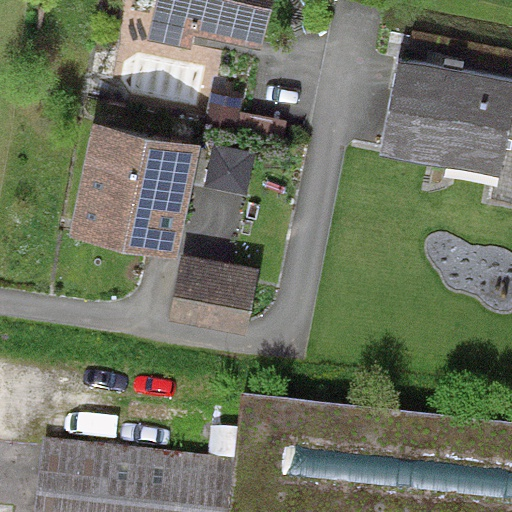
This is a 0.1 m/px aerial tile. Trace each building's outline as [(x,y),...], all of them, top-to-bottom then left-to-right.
[(185,16),(186,24),(255,39),(263,0),(155,0),(154,10),(185,16)] [(511,206),(511,83),(395,61),(377,150),(442,162),(445,150),(496,160),(488,201),(511,206)] [(79,226),(164,243),(183,149),(98,132),(79,226)] [(178,274),(170,314),(239,328),(247,288),(178,274)] [(511,511),(511,438),(237,408),(231,469),(40,448),(33,511),(511,511)]
